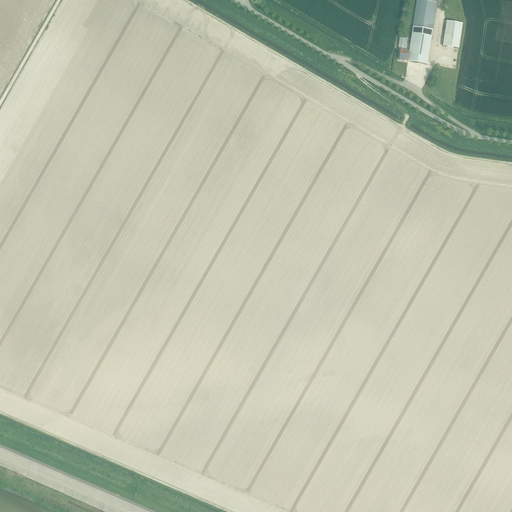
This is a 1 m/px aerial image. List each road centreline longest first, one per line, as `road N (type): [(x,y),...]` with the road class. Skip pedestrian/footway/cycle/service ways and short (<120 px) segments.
road 1 (unclassified): [(333,58),(411,89),(475,136)]
road 2 (unclassified): [(333,58),(475,136)]
road 3 (track): [(0,105),(61,0)]
